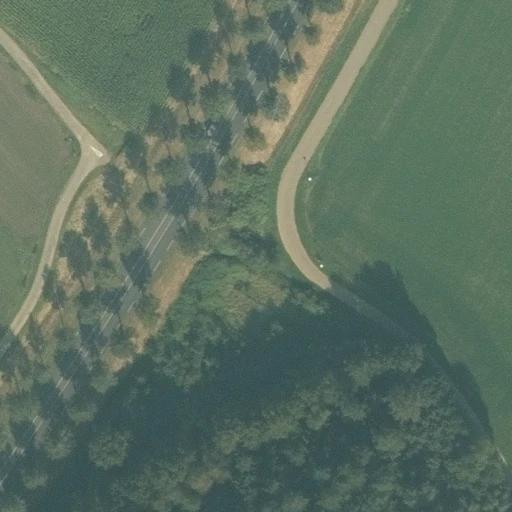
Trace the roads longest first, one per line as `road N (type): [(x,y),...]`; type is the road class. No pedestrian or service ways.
road 1 (unclassified): [(511,479),(425,357),(321,282),(287,237),(283,203),(292,171),(391,0)]
road 2 (primary): [(0,478),(172,213),(297,0)]
road 3 (unclassified): [(0,348),(33,298),(61,204),(89,158),(84,140),(0,40)]
